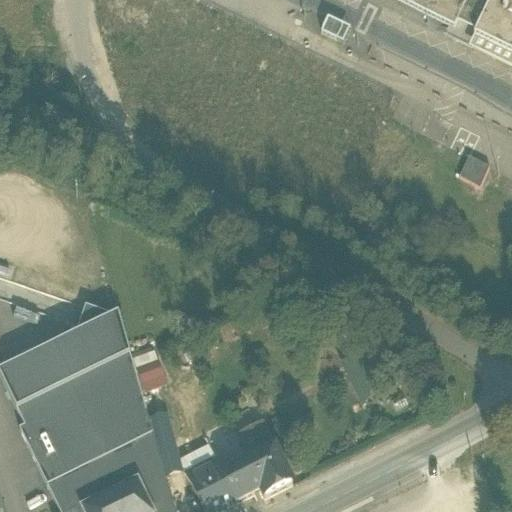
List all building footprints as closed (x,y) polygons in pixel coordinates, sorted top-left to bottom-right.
[(182,23),(133,0),(103,0),(98,11),(171,46),(182,23)] [(511,2),(507,0),(387,0),(475,43),(511,60),(511,2)] [(279,71),(207,36),(196,59),(268,94),(279,71)] [(384,51),(380,60),(421,80),(426,71),(384,51)] [(377,118),(304,83),(293,106),(366,141),(377,118)] [(511,109),(485,99),(481,109),(511,120),(511,109)] [(270,162),(144,101),(133,124),(259,185),(270,162)] [(489,166),(468,156),(459,176),(479,186),(489,166)] [(282,162),(271,183),(343,221),(354,199),(282,162)] [(166,485),(119,318),(85,309),(77,338),(0,374),(0,376),(25,429),(19,432),(58,511),(174,511),(173,508),(166,485)] [(254,464),(274,453),(261,428),(241,439),(254,464)] [(274,453),(254,464),(223,480),(222,480),(236,508),(260,496),(264,504),(292,489),(274,453)] [(215,465),(188,479),(195,494),(222,480),(223,480),(215,465)] [(166,485),(173,508),(195,494),(188,479),(185,474),(166,485)] [(236,508),(222,480),(195,494),(204,511),(235,511),(237,511),(236,508)]
